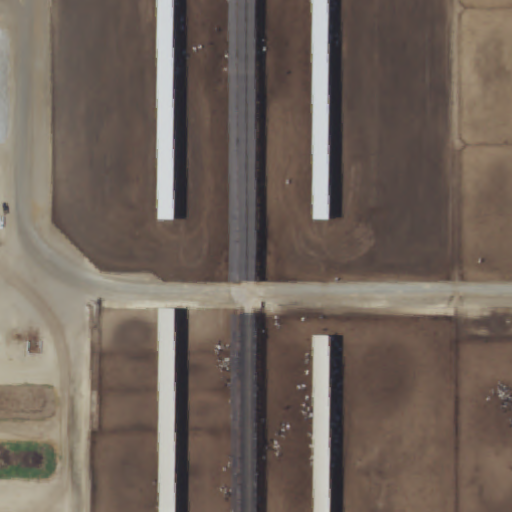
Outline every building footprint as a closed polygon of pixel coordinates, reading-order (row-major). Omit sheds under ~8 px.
[(174,0),(158,0),(159,23),(175,23),(174,0)] [(313,0),(314,222),(330,222),(329,0),(313,0)] [(175,64),(160,64),(159,220),(174,220),(175,64)] [(160,511),(176,511),(176,310),(160,310),(160,511)] [(314,511),(330,511),(331,336),(314,336),(314,511)]
